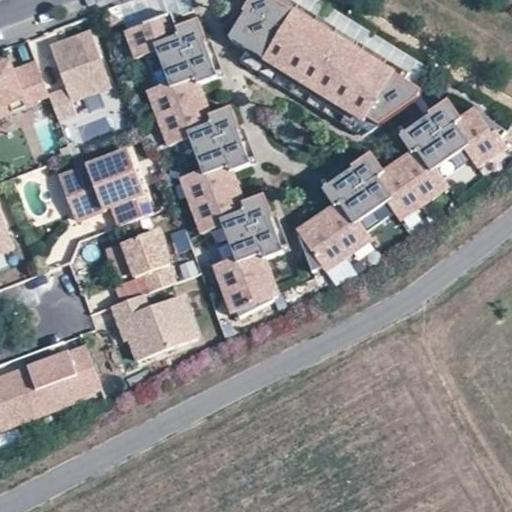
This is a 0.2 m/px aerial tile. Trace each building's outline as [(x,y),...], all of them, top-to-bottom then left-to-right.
[(410,75),(287,0),(255,0),(230,41),(248,52),(241,63),(359,135),(362,129),(370,134),(418,102),(423,93),(406,82),(410,75)] [(179,31),(173,15),(145,26),(127,33),(138,60),(158,53),(170,85),(150,92),(171,148),(191,140),(203,173),(183,180),(204,236),(224,228),(236,260),(216,268),(234,315),(238,314),(241,319),(274,301),(274,299),(279,297),(265,260),(285,253),(271,218),(264,199),(245,206),(232,172),(252,165),(239,130),(231,111),(212,118),(200,85),(219,78),(206,43),(198,23),(179,31)] [(110,90),(88,34),(49,49),(65,91),(70,105),(110,90)] [(206,43),(219,78),(225,75),(212,40),(206,43)] [(380,51),(419,79),(426,69),(387,41),(380,51)] [(47,98),(35,65),(19,71),(23,81),(15,83),(8,65),(0,67),(0,119),(33,107),(32,104),(47,98)] [(70,105),(65,91),(47,98),(56,124),(74,117),(70,105)] [(324,270),(326,274),(372,242),(360,224),(388,204),(400,223),(450,189),(437,171),(465,152),(478,169),(508,149),(502,140),(507,133),(481,115),(480,116),(476,112),(460,122),(449,106),(433,116),(401,139),(412,155),(383,176),(372,159),(355,170),(324,191),(336,208),(299,233),(302,238),(301,239),(313,274),(324,270)] [(401,139),(433,116),(430,110),(397,133),(401,139)] [(239,130),(252,165),(258,163),(245,128),(239,130)] [(145,194),(127,150),(61,175),(79,220),(145,194)] [(324,191),(355,170),(351,165),(320,186),(324,191)] [(278,216),(271,218),(285,253),(291,250),(278,216)] [(0,255),(11,252),(0,222),(0,255)] [(171,267),(159,233),(124,246),(137,280),(146,277),(152,294),(177,285),(171,267)] [(198,340),(182,298),(149,311),(144,297),(113,309),(119,323),(122,321),(130,342),(138,363),(198,340)] [(130,342),(122,321),(119,323),(122,344),(130,342)] [(103,386),(87,346),(40,364),(41,369),(32,372),(31,367),(0,378),(0,426),(1,430),(78,399),(77,396),(103,386)]
